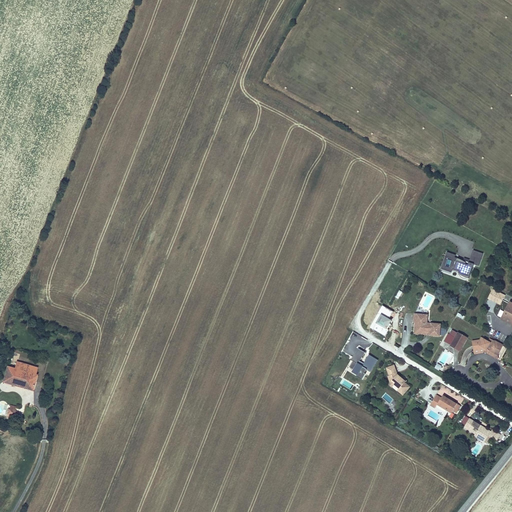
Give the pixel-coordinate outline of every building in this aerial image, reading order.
[(470,277),(474,264),(479,265),(483,253),(472,249),(469,259),(463,257),(463,259),(457,257),(458,255),(447,252),(441,269),(451,273),(453,269),(460,271),(459,273),(470,277)] [(511,303),(509,302),(500,320),(511,326),(511,303)] [(439,337),(440,324),(427,323),(428,315),(413,314),(413,323),(414,323),(418,324),(417,331),(429,332),(429,336),(429,337),(439,337)] [(429,336),(429,332),(417,331),(418,324),(414,323),(413,334),(429,336)] [(467,338),(457,333),(454,338),(449,346),(459,352),(467,338)] [(472,341),(473,352),(486,350),(498,356),(503,345),(494,340),(494,341),(489,338),(487,341),(480,337),(479,340),(472,341)] [(345,352),(355,353),(356,345),(346,344),(345,352)] [(358,374),(357,375),(363,378),(366,373),(365,372),(367,370),(371,372),(379,359),(369,354),(364,363),(360,360),(365,352),(358,348),(351,359),(353,361),(350,367),(354,369),(353,371),(358,374)] [(486,350),(473,352),(474,355),(486,353),(486,354),(498,360),(498,356),(486,350)] [(11,384),(32,389),(37,374),(35,374),(37,367),(18,361),(15,369),(11,384)] [(410,387),(405,382),(406,381),(404,379),(404,378),(401,375),(400,376),(397,374),(394,365),(386,368),(388,376),(387,376),(389,383),(391,380),(395,383),(394,384),(399,388),(397,390),(403,396),(410,387)] [(11,384),(15,369),(8,367),(4,381),(11,384)] [(399,388),(394,384),(395,383),(391,380),(389,383),(388,384),(396,391),(397,390),(399,388)] [(436,404),(441,397),(436,394),(430,405),(434,408),(436,404)] [(443,394),(441,397),(436,404),(450,413),(452,410),(456,413),(461,405),(443,394)] [(9,409),(6,418),(17,420),(19,412),(15,411),(16,406),(10,405),(9,409)] [(491,431),(480,424),(479,426),(472,422),(473,420),(469,418),(464,427),(474,434),(485,440),(487,438),(490,439),(495,443),(501,434),(492,429),(491,431)] [(487,444),(490,439),(487,438),(485,440),(474,434),(473,436),(487,444)]
